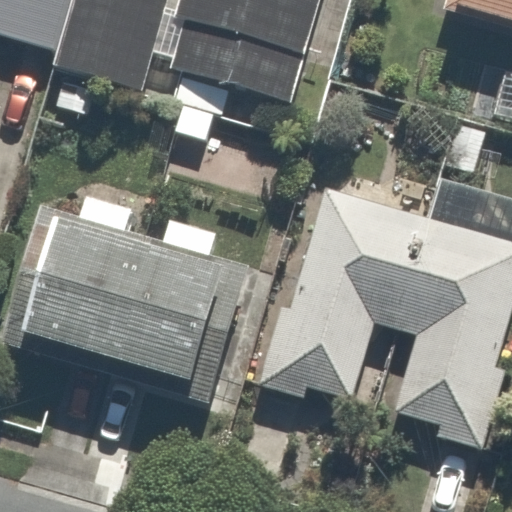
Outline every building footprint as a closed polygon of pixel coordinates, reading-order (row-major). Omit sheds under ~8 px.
[(142,0),(0,0),(0,32),(42,43),(37,67),(121,88),(142,0)] [(300,0),(160,0),(158,9),(179,16),(162,68),(266,103),(300,0)] [(511,0),(431,0),(432,0),(511,24),(511,0)] [(464,448),(511,272),(511,243),(503,241),(511,212),(417,186),(409,215),(314,189),(281,311),(265,306),(243,388),(292,402),(296,389),(345,403),(368,321),(406,332),(385,408),(426,419),(421,436),(464,448)] [(214,240),(152,224),(145,250),(114,241),(122,210),(74,197),(66,229),(27,219),(0,323),(0,337),(213,393),(244,275),(207,266),(214,240)]
